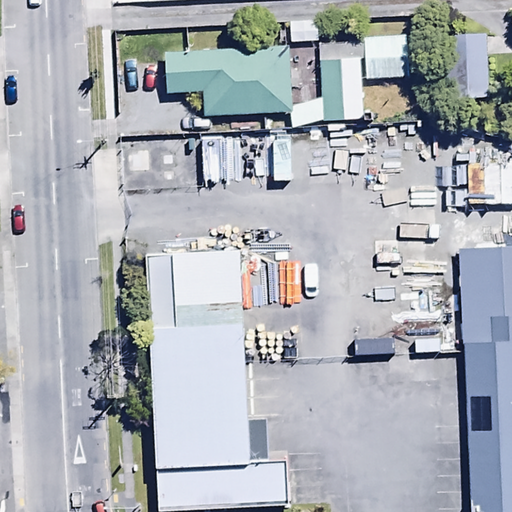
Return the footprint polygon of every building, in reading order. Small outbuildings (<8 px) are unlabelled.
[(316,25),(289,25),(289,45),(316,45),(316,25)] [(405,38),(364,40),(366,83),(407,81),(405,38)] [(488,103),(486,38),(442,39),(444,105),(488,103)] [(359,46),(318,47),(320,125),(361,124),(359,46)] [(289,51),(163,56),(165,101),(203,99),(204,120),(292,117),(289,51)] [(398,275),(396,246),(374,247),(375,253),(365,253),(366,273),(373,273),(373,276),(398,275)] [(511,511),(511,246),(462,248),(472,511),(511,511)] [(255,251),(156,253),(161,509),(291,506),(291,465),(259,465),(255,251)] [(389,337),(390,354),(422,354),(422,337),(389,337)] [(437,357),(386,359),(387,390),(438,388),(437,357)]
